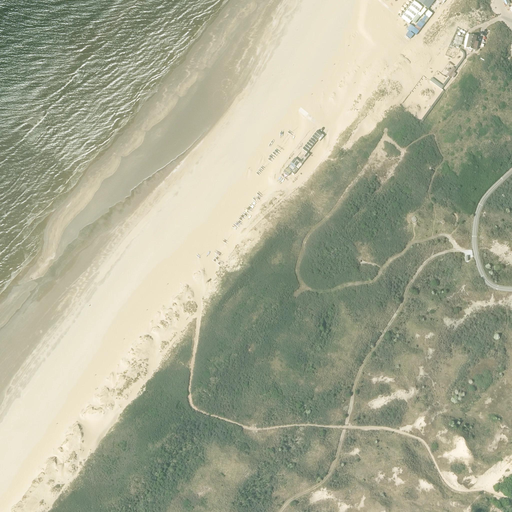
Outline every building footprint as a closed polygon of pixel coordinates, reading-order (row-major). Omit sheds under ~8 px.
[(424,0),(422,4),(433,13),(442,0),(424,0)] [(473,42),(475,37),(468,35),(465,48),(475,50),(476,43),(473,42)] [(456,69),(464,59),(465,56),(465,55),(464,53),(462,51),(460,50),(459,51),(461,52),(463,53),(463,56),(463,58),(460,61),(455,68),(456,69)] [(456,70),(453,68),(450,70),(448,68),(446,71),(448,73),(446,76),(450,78),(451,77),(453,78),(456,74),(454,73),(456,70)] [(449,79),(448,78),(442,86),(432,78),(429,81),(441,90),(449,79)] [(445,92),(444,92),(443,91),(419,123),(421,124),(445,92)]
